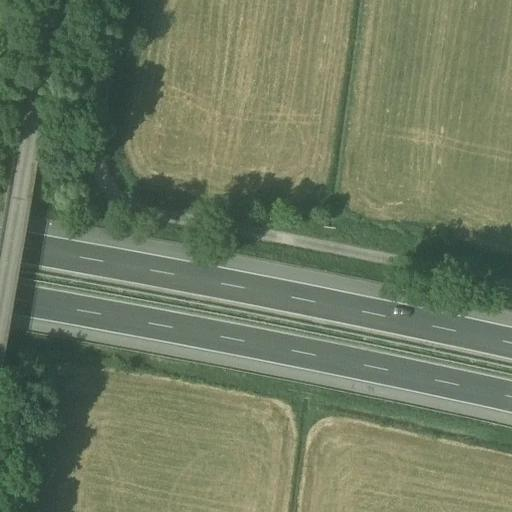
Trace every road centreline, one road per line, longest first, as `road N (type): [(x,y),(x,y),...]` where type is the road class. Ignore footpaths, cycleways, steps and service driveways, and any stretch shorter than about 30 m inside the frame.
road 1 (unclassified): [(120,0),(99,170),(116,200),(332,236),(511,278)]
road 2 (motorway): [(511,337),(0,236)]
road 3 (motorway): [(0,292),(511,391)]
road 4 (unclassified): [(52,0),(0,287)]
